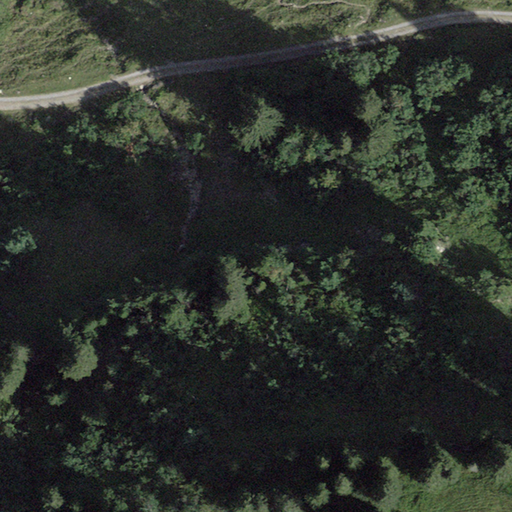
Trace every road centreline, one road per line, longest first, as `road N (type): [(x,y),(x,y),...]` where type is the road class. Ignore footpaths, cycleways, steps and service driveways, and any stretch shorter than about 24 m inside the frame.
road 1 (track): [(0,104),(66,98),(159,70),(339,47)]
road 2 (track): [(339,47),(471,17),(511,17)]
